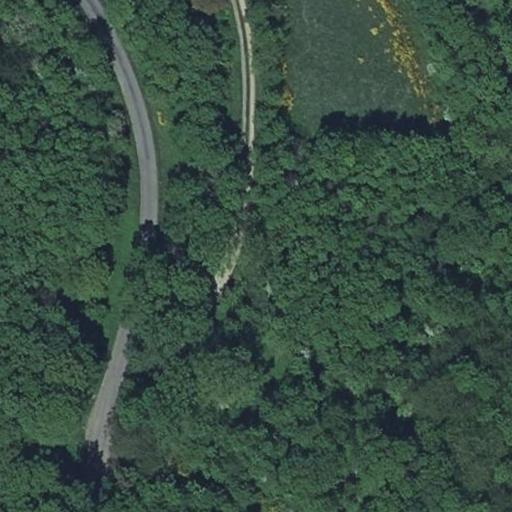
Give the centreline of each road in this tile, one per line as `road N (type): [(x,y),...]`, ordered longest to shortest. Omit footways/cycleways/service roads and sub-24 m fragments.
road 1 (track): [(88,481),(115,473),(241,228),(248,179),(235,0)]
road 2 (residential): [(82,511),(146,226),(146,160),(132,86),(89,0)]
